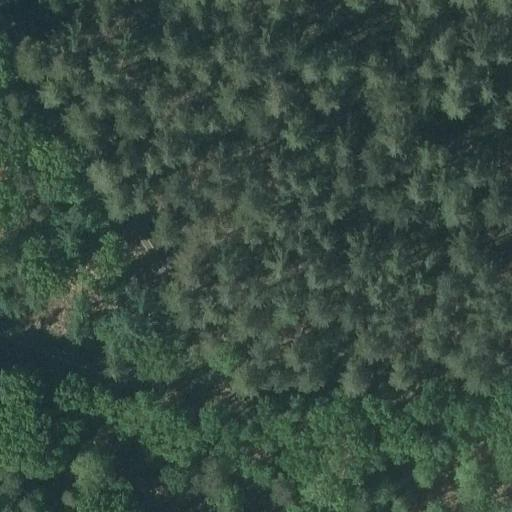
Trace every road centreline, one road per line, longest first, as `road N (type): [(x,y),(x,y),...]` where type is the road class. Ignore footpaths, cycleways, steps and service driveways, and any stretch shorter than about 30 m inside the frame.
road 1 (track): [(0,6),(164,270),(251,393)]
road 2 (track): [(511,388),(251,393)]
